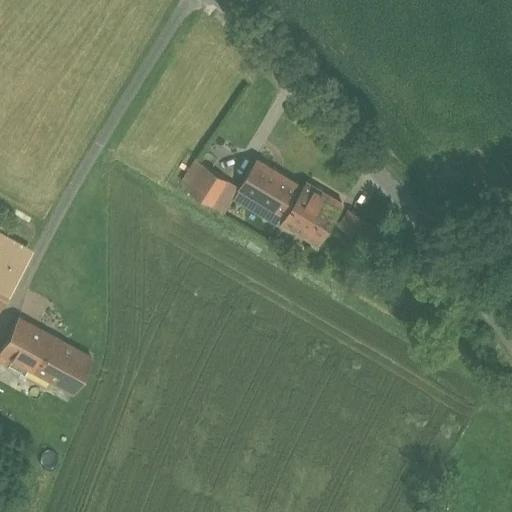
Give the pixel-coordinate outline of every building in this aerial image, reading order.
[(304,188),(258,160),(242,186),(289,215),(304,188)] [(177,192),(226,208),(236,178),(187,162),(177,192)] [(343,204),(307,183),(304,188),(289,215),(285,222),(320,243),(343,204)] [(356,214),(346,229),(361,238),(371,224),(356,214)] [(0,220),(0,289),(4,292),(33,239),(0,220)] [(19,306),(0,342),(0,344),(71,380),(91,342),(19,306)]
